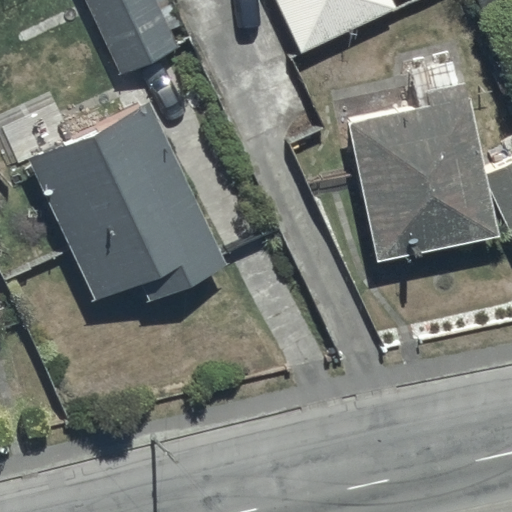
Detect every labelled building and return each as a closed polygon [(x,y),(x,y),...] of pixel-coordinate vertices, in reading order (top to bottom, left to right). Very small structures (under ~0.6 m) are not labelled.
[(82,0),(114,71),(174,44),(162,17),(173,12),(167,0),(82,0)] [(273,0),(296,47),(390,2),(389,0),(273,0)] [(511,0),(492,10),(511,52),(511,0)] [(339,115),(368,253),(490,228),(478,170),(458,74),(451,76),(446,54),(403,63),(411,100),(339,115)] [(23,152),(88,292),(133,271),(143,293),(218,258),(142,96),(23,152)] [(511,154),(478,170),(511,243),(511,154)] [(16,273),(45,333),(76,318),(47,258),(16,273)]
